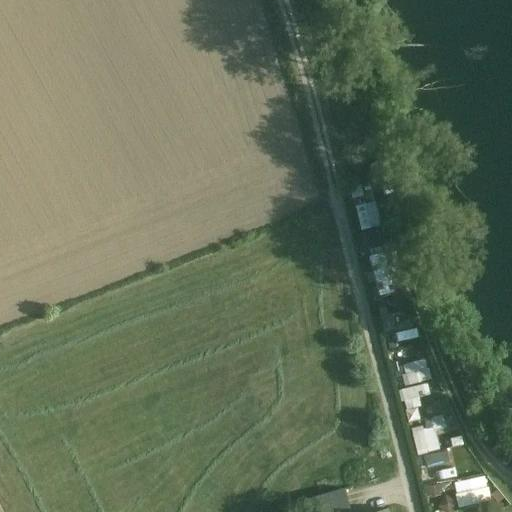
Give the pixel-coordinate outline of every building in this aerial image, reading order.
[(375,201),(354,206),(360,230),(381,225),(375,201)] [(381,229),(362,235),(364,243),(383,238),(381,229)] [(376,294),(391,292),(386,252),(371,254),(376,294)] [(414,361),(393,365),(395,376),(404,375),(406,388),(400,389),(406,416),(424,412),(414,361)] [(447,398),(430,404),(435,417),(452,411),(447,398)] [(439,450),(436,427),(413,429),(416,453),(439,450)] [(442,457),(422,457),(423,480),(443,479),(442,457)] [(485,476),(454,480),(457,504),(488,500),(485,476)]
